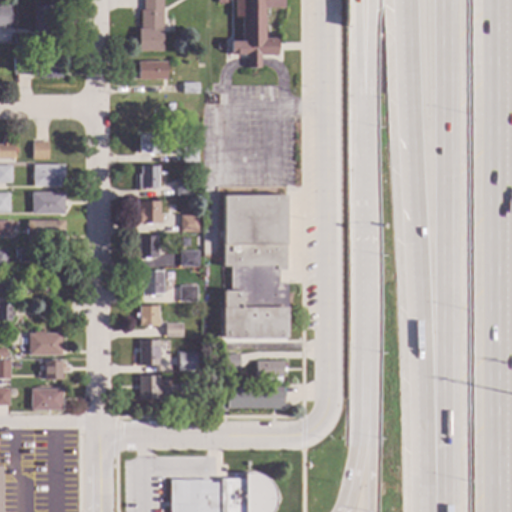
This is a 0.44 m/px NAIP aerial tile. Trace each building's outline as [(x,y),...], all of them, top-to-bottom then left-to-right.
[(160,0),(161,31),(159,31),(160,52),(136,52),(136,29),(138,29),(138,11),(141,11),(141,0),(160,0)] [(282,0),(282,8),(262,8),(262,39),(275,39),(275,56),(258,56),(258,68),(245,68),(245,55),(240,55),(240,18),(232,18),(232,0),(282,0)] [(8,29),(0,29),(0,5),(9,5),(8,29)] [(56,36),(51,36),(51,39),(40,40),(40,34),(35,35),(34,6),(56,6),(56,36)] [(57,69),(59,69),(59,79),(38,79),(38,75),(35,75),(35,78),(29,78),(29,76),(19,76),(18,72),(11,72),(11,58),(21,58),(21,52),(24,52),(24,55),(34,55),(34,66),(38,66),(38,49),(57,49),(57,69)] [(164,80),(135,80),(135,62),(164,62),(164,80)] [(196,94),(180,94),(180,84),(196,83),(196,94)] [(158,150),(160,150),(160,154),(136,154),(136,137),(158,136),(158,150)] [(5,145),(11,145),(11,152),(13,152),(13,158),(11,158),(11,160),(0,160),(0,142),(5,142),(5,145)] [(46,160),(30,160),(30,143),(46,143),(46,160)] [(195,163),(179,163),(179,149),(195,148),(195,163)] [(9,184),(0,184),(0,166),(9,166),(9,184)] [(62,187),(31,187),(30,166),(61,166),(62,187)] [(156,189),(136,189),(136,175),(138,175),(138,167),(155,167),(156,189)] [(190,197),(173,197),(173,182),(190,182),(190,197)] [(61,214),(29,214),(29,193),(61,193),(61,214)] [(8,213),(0,213),(0,194),(7,194),(8,213)] [(283,271),(275,271),(275,284),(284,284),(284,339),(220,339),(220,292),(228,291),(228,267),(220,266),(220,196),(283,196),(283,271)] [(156,215),(158,215),(158,224),(136,224),(136,209),(137,209),(137,202),(156,202),(156,215)] [(196,233),(178,233),(178,217),(195,216),(196,233)] [(62,244),(24,245),(24,222),(62,221),(62,244)] [(9,237),(0,237),(0,222),(9,222),(9,237)] [(155,258),(136,258),(136,237),(155,237),(155,258)] [(31,259),(27,259),(27,262),(16,262),(16,259),(13,259),(13,250),(31,250),(31,259)] [(196,268),(178,268),(178,252),(179,252),(196,252),(196,268)] [(161,296),(140,296),(140,284),(137,284),(137,271),(160,271),(161,296)] [(9,294),(0,294),(0,277),(9,278),(9,294)] [(195,302),(177,303),(177,287),(195,287),(195,302)] [(9,312),(12,312),(12,318),(9,317),(9,322),(0,322),(0,306),(9,307),(9,312)] [(58,316),(42,316),(42,306),(58,306),(58,316)] [(158,319),(156,319),(156,325),(137,326),(137,307),(157,307),(158,319)] [(180,337),(163,337),(163,324),(180,324),(180,337)] [(59,356),(26,357),(26,348),(14,349),(14,336),(26,336),(26,335),(59,334),(59,356)] [(156,366),(137,366),(137,341),(156,341),(156,366)] [(194,371),(176,372),(176,353),(194,353),(194,371)] [(237,370),(223,370),(223,355),(237,355),(237,370)] [(59,380),(42,380),(42,362),(59,362),(59,380)] [(281,369),(280,369),(281,378),(279,378),(279,384),(265,384),(265,378),(253,378),(253,362),(281,362),(281,369)] [(156,387),(169,387),(169,400),(136,400),(137,376),(156,376),(156,387)] [(187,385),(187,399),(177,399),(178,385),(187,385)] [(280,410),(225,410),(225,412),(207,412),(207,393),(224,393),(224,387),(281,387),(280,410)] [(59,411),(28,411),(28,390),(59,390),(59,411)] [(254,474),(263,478),(270,485),(273,493),(274,499),(273,506),(270,511),(167,511),(167,481),(207,481),(207,484),(218,484),(218,479),(242,479),(242,474),(254,474)]
